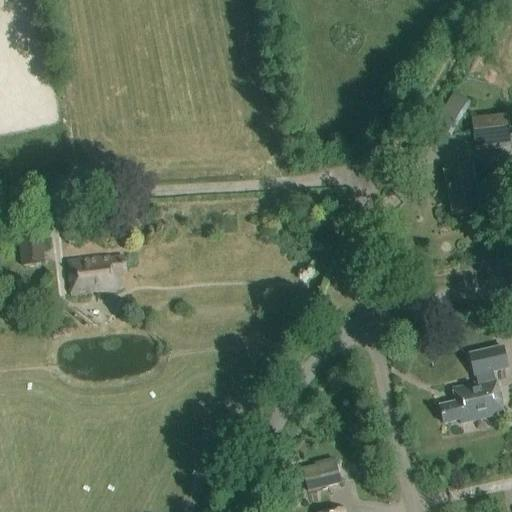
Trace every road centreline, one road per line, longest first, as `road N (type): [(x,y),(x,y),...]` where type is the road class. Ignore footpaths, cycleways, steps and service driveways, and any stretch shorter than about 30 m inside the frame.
road 1 (unclassified): [(233,511),(297,383),(363,325),(403,307),(511,285)]
road 2 (track): [(376,184),(350,179),(0,202)]
road 3 (track): [(363,325),(358,246),(376,184),(493,0)]
road 4 (track): [(363,325),(413,511)]
